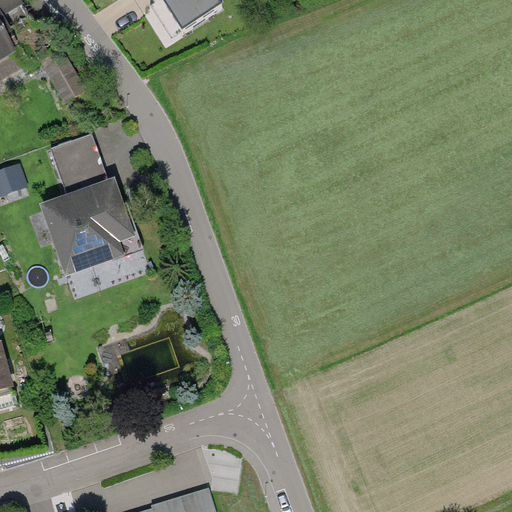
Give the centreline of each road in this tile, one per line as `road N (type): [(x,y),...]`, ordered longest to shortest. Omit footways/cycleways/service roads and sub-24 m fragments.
road 1 (residential): [(64,0),(142,103),(167,151),(250,377),(252,407)]
road 2 (residential): [(252,407),(0,489)]
